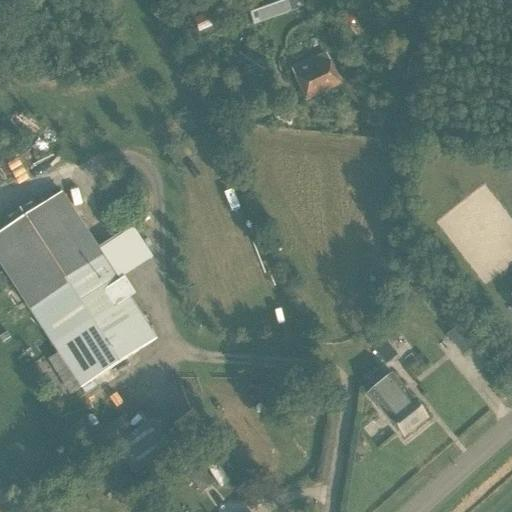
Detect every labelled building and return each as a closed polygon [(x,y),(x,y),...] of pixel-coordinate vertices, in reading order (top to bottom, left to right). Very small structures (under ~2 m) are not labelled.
[(258,0),(247,4),(254,23),(269,17),(263,0),(258,0)] [(283,0),(287,11),(303,6),(300,0),(283,0)] [(325,56),(290,72),(304,102),(338,86),(325,56)] [(60,195),(0,233),(0,269),(78,391),(155,342),(60,195)] [(459,349),(472,341),(460,324),(448,332),(459,349)] [(377,355),(386,366),(397,357),(383,340),(373,349),(377,354),(377,355)] [(413,402),(390,376),(388,377),(380,369),(368,380),(375,389),(368,395),(390,420),(389,421),(404,439),(428,419),(413,402)] [(121,421),(97,438),(93,432),(77,443),(90,462),(130,434),(121,421)] [(150,470),(144,461),(155,454),(140,430),(129,438),(112,450),(127,473),(131,470),(137,479),(150,470)] [(198,468),(186,478),(200,495),(212,485),(198,468)]
